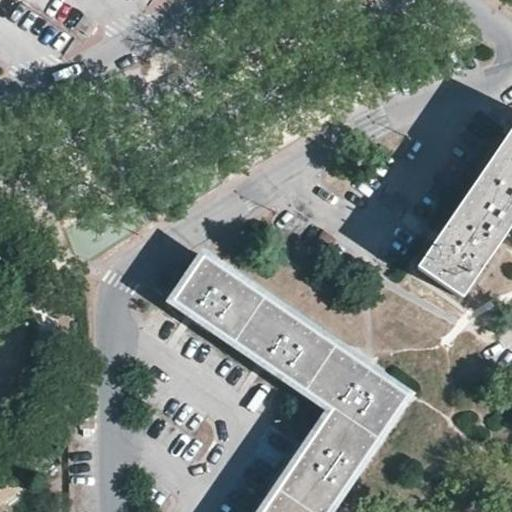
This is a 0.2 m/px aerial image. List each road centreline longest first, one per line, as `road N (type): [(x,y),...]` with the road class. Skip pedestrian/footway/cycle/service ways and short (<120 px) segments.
road 1 (residential): [(120,511),(114,298),(121,283),(130,268),(284,179)]
road 2 (residential): [(453,98),(372,233),(284,179)]
road 3 (residential): [(0,91),(85,65),(202,0)]
road 4 (residential): [(284,179),(374,123),(453,98)]
